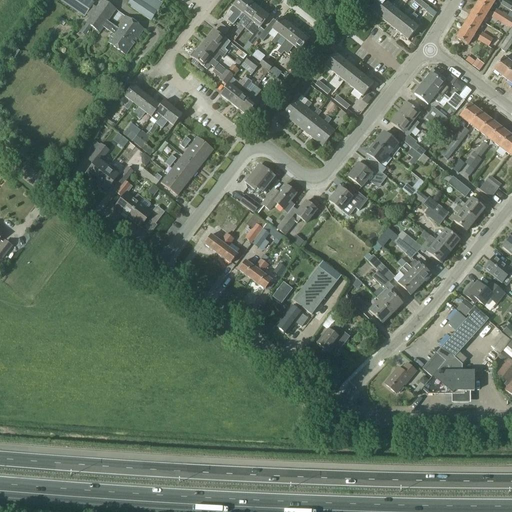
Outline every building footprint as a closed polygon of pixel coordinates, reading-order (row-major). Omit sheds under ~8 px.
[(95,3),(90,0),(57,0),(84,18),(85,17),(88,19),(85,23),(100,34),(103,28),(113,34),(107,42),(125,55),(143,30),(125,17),(117,28),(108,22),(116,10),(102,0),(101,0),(96,8),(93,5),(95,3)] [(156,0),(130,0),(127,5),(151,21),(163,4),(156,0)] [(242,14),(250,3),(247,0),(237,0),(231,8),(236,11),(228,22),(233,26),(242,14)] [(379,18),(389,5),(382,0),(377,0),(369,10),(379,18)] [(479,0),(477,3),(489,10),(494,0),(479,0)] [(511,11),(511,4),(505,0),(503,0),(500,5),(510,11),(510,10),(511,11)] [(429,7),(422,2),(419,6),(425,11),(429,7)] [(244,29),(259,10),(250,3),(242,14),(247,18),(241,26),(244,29)] [(482,22),(489,10),(477,3),(470,15),(482,22)] [(388,25),(398,13),(389,5),(379,18),(388,25)] [(259,10),(244,29),(253,35),(247,43),(252,47),(258,39),(264,31),(260,28),(269,17),(259,10)] [(496,10),(491,17),(497,21),(502,13),(496,10)] [(398,33),(408,20),(398,13),(388,25),(398,33)] [(507,16),(502,13),(497,21),(502,24),(507,16)] [(475,34),(482,22),(470,15),(463,27),(475,34)] [(288,21),(283,16),(281,19),(272,29),(278,34),(271,42),(275,45),(281,37),(290,26),(286,23),(288,21)] [(408,20),(398,33),(407,41),(418,28),(408,20)] [(216,28),(225,35),(229,31),(219,23),(216,28)] [(290,26),(281,37),(287,41),(280,49),(278,53),(281,56),(284,52),(290,44),(299,33),(295,30),(297,28),(292,23),(290,26)] [(467,46),(475,34),(463,27),(456,39),(467,46)] [(509,35),(499,49),(505,53),(507,51),(511,44),(511,27),(511,28),(508,34),(509,35)] [(264,31),(258,39),(262,43),(271,31),(267,28),(264,31)] [(206,40),(217,49),(225,55),(227,52),(224,50),(230,43),(224,39),(223,40),(213,31),(206,40)] [(494,31),(491,37),(496,40),(499,34),(494,31)] [(299,51),(308,40),(310,38),(304,34),(302,36),(299,33),(290,44),(284,52),(287,55),(293,47),(299,51)] [(482,33),(477,41),(483,44),(487,36),(482,33)] [(493,40),(487,36),(483,44),(488,47),(493,40)] [(229,58),(225,55),(217,49),(206,40),(199,49),(210,58),(214,53),(226,62),(229,58)] [(210,66),(214,69),(218,64),(210,58),(199,49),(196,53),(193,51),(189,57),(206,70),(210,66)] [(265,55),(259,50),(254,56),(261,62),(265,55)] [(303,57),(297,52),(285,67),(291,72),(303,57)] [(334,74),(344,61),(334,54),(324,66),(334,74)] [(259,66),(248,57),(243,64),(253,72),(259,66)] [(259,65),(264,70),(268,73),(274,65),(264,58),(259,65)] [(474,58),(469,65),(475,70),(481,64),(474,58)] [(504,78),(511,67),(511,65),(503,58),(493,71),(504,78)] [(343,82),(353,69),(344,61),(334,74),(343,82)] [(222,75),(226,70),(218,64),(214,69),(222,75)] [(233,76),(239,70),(232,64),(227,71),(233,76)] [(353,89),(363,76),(353,69),(343,82),(353,89)] [(219,80),(220,81),(226,86),(233,76),(226,70),(219,80)] [(422,85),(446,104),(446,103),(456,111),(464,101),(463,101),(470,92),(465,88),(459,96),(455,92),(455,93),(454,93),(449,99),(439,91),(444,85),(442,84),(445,80),(434,71),(431,75),(430,74),(422,85)] [(363,76),(353,89),(362,97),(373,84),(363,76)] [(230,103),(248,80),(245,77),(235,90),(229,85),(220,96),(230,103)] [(268,78),(266,84),(274,87),(276,81),(268,78)] [(239,110),(252,93),(246,89),(248,87),(245,84),(248,80),(230,103),(239,110)] [(324,86),(318,81),(315,85),(321,90),(324,86)] [(453,86),(460,92),(465,87),(457,81),(453,86)] [(133,103),(142,93),(133,85),(124,96),(130,101),(124,108),(128,111),(133,103)] [(443,108),(446,104),(422,85),(414,95),(427,105),(432,99),(443,108)] [(324,86),(321,90),(328,95),(331,91),(324,86)] [(252,93),(239,110),(248,117),(256,106),(257,106),(259,103),(255,99),(261,91),(256,88),(252,93)] [(262,98),(267,102),(270,103),(276,95),(274,93),(269,89),(262,98)] [(136,117),(151,100),(142,93),(133,103),(139,108),(133,115),(136,117)] [(309,102),(308,101),(304,106),(297,101),(301,96),(298,93),(293,99),(294,100),(282,115),(293,123),(309,102)] [(279,103),(284,107),(291,98),(286,94),(279,103)] [(337,96),(334,100),(341,106),(344,101),(337,96)] [(151,118),(164,101),(159,107),(151,100),(136,117),(140,120),(145,113),(151,118)] [(159,126),(173,108),(164,101),(151,118),(156,122),(155,124),(159,126)] [(350,106),(344,101),(341,106),(346,110),(350,106)] [(302,131),(319,110),(318,109),(313,114),(307,109),(311,104),(309,102),(293,123),(302,131)] [(398,114),(411,124),(416,128),(419,124),(414,120),(419,114),(406,104),(398,114)] [(469,105),(459,117),(469,125),(479,112),(469,105)] [(173,108),(159,126),(162,129),(167,122),(173,127),(182,116),(173,108)] [(428,114),(444,127),(445,127),(442,124),(446,118),(433,108),(428,114)] [(312,139),(329,118),(327,117),(323,122),(317,117),(321,112),(319,110),(302,131),(312,139)] [(479,132),(489,120),(479,112),(469,125),(479,132)] [(406,130),(411,124),(398,114),(391,124),(403,134),(407,137),(403,142),(411,149),(427,161),(428,159),(423,156),(426,152),(421,149),(422,147),(417,143),(408,135),(410,133),(406,130)] [(441,131),(444,127),(428,114),(425,119),(441,131)] [(329,118),(312,139),(323,147),(335,131),(327,125),(331,120),(333,118),(331,117),(330,119),(329,118)] [(489,140),(499,128),(489,120),(479,132),(489,140)] [(466,130),(463,127),(441,156),(444,158),(466,130)] [(499,148),(509,135),(499,128),(489,140),(499,148)] [(120,135),(129,141),(133,136),(124,129),(120,135)] [(447,161),(469,132),(466,130),(444,158),(447,161)] [(375,144),(389,155),(397,145),(383,133),(375,144)] [(128,143),(128,142),(123,138),(118,134),(113,141),(123,149),(128,143)] [(509,155),(511,151),(511,138),(509,135),(499,148),(509,155)] [(186,137),(182,142),(187,146),(191,141),(186,137)] [(189,147),(205,160),(212,150),(197,138),(189,147)] [(110,165),(102,159),(109,151),(101,145),(100,146),(95,142),(88,151),(93,155),(89,160),(95,164),(86,175),(96,183),(110,165)] [(478,148),(484,153),(489,147),(483,142),(478,148)] [(380,166),(389,155),(375,144),(366,154),(380,166)] [(198,169),(205,160),(189,147),(182,156),(198,169)] [(477,157),(477,156),(480,159),(484,153),(478,148),(474,154),(473,154),(467,162),(471,164),(477,157)] [(422,168),(427,161),(411,149),(407,154),(412,159),(409,163),(413,167),(416,164),(422,168)] [(172,156),(168,160),(173,164),(176,159),(172,156)] [(191,178),(198,169),(182,156),(175,165),(191,178)] [(481,160),(477,157),(471,164),(469,166),(474,170),(481,160)] [(366,170),(359,164),(348,177),(362,188),(368,181),(378,189),(387,178),(371,165),(366,170)] [(110,165),(96,183),(106,191),(118,176),(117,175),(119,172),(110,165)] [(184,187),(191,178),(175,165),(168,175),(184,187)] [(116,182),(122,186),(133,172),(127,167),(116,182)] [(263,168),(250,184),(262,193),(275,178),(263,168)] [(162,178),(157,174),(154,178),(145,171),(141,176),(155,186),(162,178)] [(176,196),(184,187),(168,175),(160,184),(176,196)] [(492,186),(496,181),(490,176),(486,181),(492,186)] [(447,184),(465,198),(470,191),(453,177),(447,184)] [(406,184),(402,190),(412,198),(420,188),(420,187),(421,186),(420,186),(423,182),(418,178),(415,182),(417,184),(416,184),(412,189),(406,184)] [(497,190),(492,186),(486,181),(482,186),(494,194),(497,190)] [(501,185),(496,181),(492,186),(497,190),(501,185)] [(125,193),(131,186),(126,182),(122,186),(116,193),(122,198),(125,193)] [(284,185),(271,201),(283,210),(296,195),(284,185)] [(494,194),(482,186),(479,190),(491,199),(494,194)] [(349,215),(355,208),(359,211),(367,201),(352,188),(347,194),(340,188),(329,202),(341,212),(346,216),(349,215)] [(43,193),(36,199),(42,206),(49,200),(43,193)] [(133,199),(127,195),(123,199),(123,198),(115,208),(128,218),(143,200),(143,199),(137,194),(133,199)] [(246,195),(239,203),(254,214),(260,206),(263,202),(261,200),(257,204),(246,195)] [(232,208),(229,203),(231,202),(229,197),(219,203),(224,212),(232,208)] [(423,205),(428,209),(443,221),(449,214),(429,198),(423,205)] [(453,204),(475,221),(484,210),(471,200),(466,206),(458,199),(453,204)] [(143,200),(128,218),(140,228),(147,218),(155,225),(165,213),(157,206),(151,214),(147,210),(150,206),(143,200)] [(169,201),(163,209),(170,215),(177,207),(169,201)] [(291,211),(276,229),(285,236),(299,219),(306,224),(316,211),(305,202),(296,214),(291,211)] [(466,232),(475,221),(453,204),(450,208),(458,215),(453,221),(466,232)] [(260,206),(254,214),(257,216),(263,208),(260,206)] [(443,221),(428,209),(424,214),(439,226),(443,221)] [(248,212),(239,224),(245,228),(247,226),(252,229),(245,239),(251,244),(262,229),(265,225),(248,212)] [(216,255),(237,227),(226,219),(220,228),(225,232),(225,231),(228,233),(227,234),(226,234),(219,243),(210,235),(203,245),(216,255)] [(239,224),(237,227),(216,255),(230,265),(236,255),(228,249),(234,240),(235,241),(245,229),(239,224)] [(263,230),(252,244),(258,249),(269,235),(273,230),(267,225),(263,230)] [(436,242),(450,253),(459,241),(446,230),(437,241),(436,241),(437,242),(436,242)] [(398,237),(417,253),(421,248),(406,236),(401,232),(398,237)] [(436,241),(437,241),(430,236),(426,241),(432,247),(427,253),(441,264),(450,253),(436,242),(437,242),(436,241)] [(291,237),(288,244),(297,247),(300,240),(291,237)] [(417,253),(398,237),(393,242),(410,259),(417,253)] [(0,241),(0,261),(0,262),(11,248),(4,242),(2,244),(0,241)] [(374,253),(378,247),(372,243),(368,249),(374,253)] [(251,280),(267,257),(264,255),(261,260),(260,260),(254,268),(244,261),(237,270),(251,280)] [(367,261),(389,283),(395,278),(373,255),(367,261)] [(267,257),(251,280),(264,290),(271,281),(262,274),(269,266),(265,263),(268,258),(267,257)] [(511,271),(502,264),(494,257),(484,270),(501,284),(502,282),(506,285),(511,280),(511,281),(511,271)] [(398,264),(420,286),(430,276),(418,264),(412,270),(406,264),(402,260),(398,264)] [(383,289),(389,283),(367,261),(374,268),(378,272),(372,278),(383,289)] [(280,278),(286,269),(279,264),(273,272),(280,278)] [(311,316),(337,282),(336,282),(340,277),(323,264),(319,268),(318,268),(293,301),(311,316)] [(410,295),(420,286),(398,264),(396,265),(401,270),(398,272),(404,278),(398,284),(410,295)] [(477,301),(490,311),(504,294),(490,282),(485,290),(477,284),(473,288),(471,286),(464,295),(474,303),(477,301)] [(277,299),(284,293),(276,284),(269,290),(277,299)] [(379,302),(392,314),(402,304),(389,292),(383,298),(380,295),(376,299),(379,302)] [(366,306),(355,294),(349,300),(361,312),(366,306)] [(448,317),(461,311),(456,299),(443,305),(448,317)] [(328,330),(317,344),(328,352),(332,347),(338,352),(350,337),(333,324),(337,320),(346,307),(339,302),(330,316),(329,315),(322,326),(328,330)] [(382,324),(392,314),(379,302),(369,311),(382,324)] [(302,315),(291,306),(276,327),(286,335),(296,322),(302,327),(307,319),(302,315)] [(489,320),(474,307),(467,315),(469,316),(436,354),(445,362),(422,390),(427,394),(431,390),(436,394),(439,390),(444,394),(447,390),(452,394),(454,392),(474,392),(474,372),(462,372),(462,366),(454,358),(489,320)] [(445,362),(435,353),(421,369),(431,378),(445,362)] [(505,391),(511,396),(511,376),(511,377),(511,376),(511,362),(509,360),(497,374),(506,382),(504,385),(507,388),(505,391)] [(406,364),(401,370),(398,368),(384,384),(395,394),(403,385),(404,385),(416,372),(406,364)] [(464,395),(453,395),(453,399),(453,403),(470,403),(470,399),(470,392),(464,392),(464,395)]
